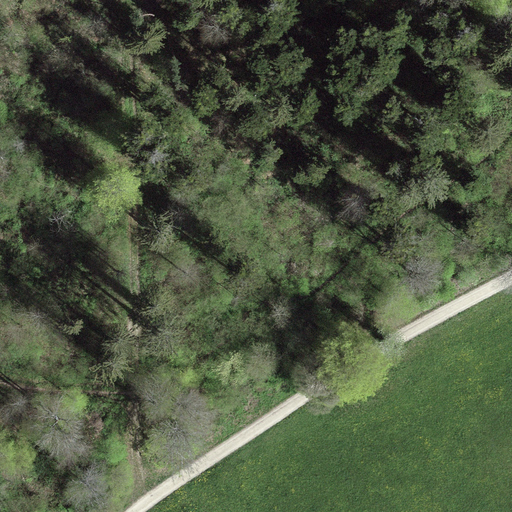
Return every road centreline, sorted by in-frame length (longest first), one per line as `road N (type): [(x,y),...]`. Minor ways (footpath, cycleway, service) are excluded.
road 1 (track): [(132,511),(274,415),(511,276)]
road 2 (track): [(144,501),(121,391),(131,259),(121,162)]
